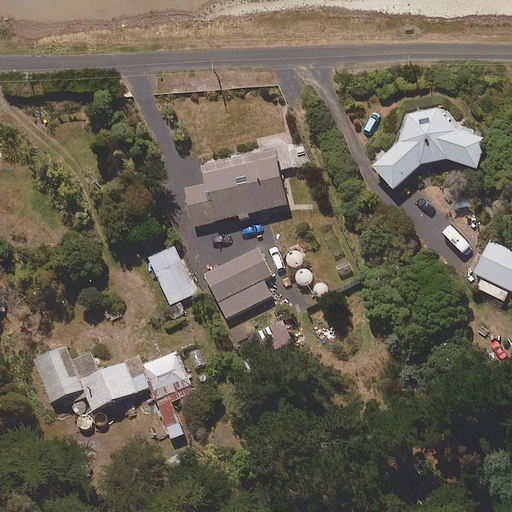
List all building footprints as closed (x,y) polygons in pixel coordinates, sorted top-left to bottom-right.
[(462,136),(444,114),(414,122),(406,147),(378,172),(397,194),(426,170),(450,164),(482,174),(490,146),(462,136)] [(301,169),(297,150),(206,171),(210,187),(176,194),(185,234),(292,209),(283,173),(301,169)] [(335,226),(322,232),(336,261),(348,255),(335,226)] [(511,252),(493,244),(478,277),(488,282),(483,293),(507,304),(511,293),(511,252)] [(198,297),(178,250),(152,261),(173,308),(198,297)] [(275,279),(262,251),(206,278),(227,322),(275,300),(267,283),(275,279)] [(296,347),(285,323),(257,337),(268,360),(296,347)] [(70,349),(35,365),(54,408),(84,395),(94,418),(155,391),(141,359),(107,374),(98,353),(76,363),(70,349)] [(186,438),(175,406),(162,410),(173,443),(186,438)]
